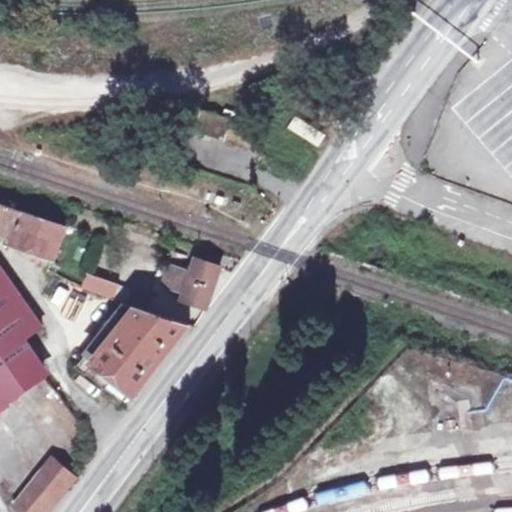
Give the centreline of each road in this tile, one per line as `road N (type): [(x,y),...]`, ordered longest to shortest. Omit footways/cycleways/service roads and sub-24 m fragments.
road 1 (tertiary): [(467,0),(86,511)]
road 2 (track): [(0,82),(88,89),(202,75),(255,63),(387,0)]
